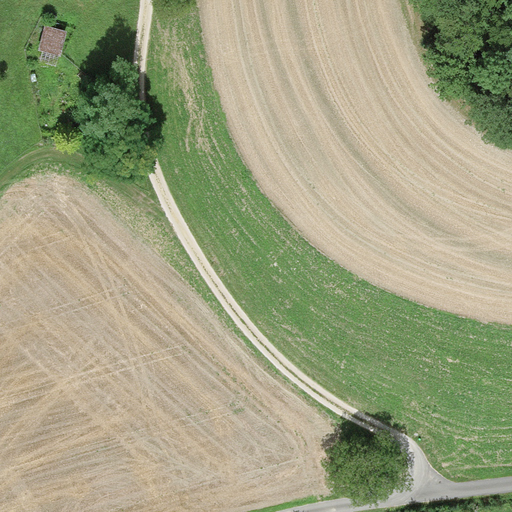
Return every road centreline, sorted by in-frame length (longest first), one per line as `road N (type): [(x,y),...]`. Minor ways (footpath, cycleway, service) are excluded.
road 1 (track): [(424,494),(408,455),(384,433),(309,394),(270,359),(167,215),(133,90),(144,0)]
road 2 (track): [(316,511),(511,483)]
road 3 (track): [(0,185),(40,161),(78,166),(167,215)]
